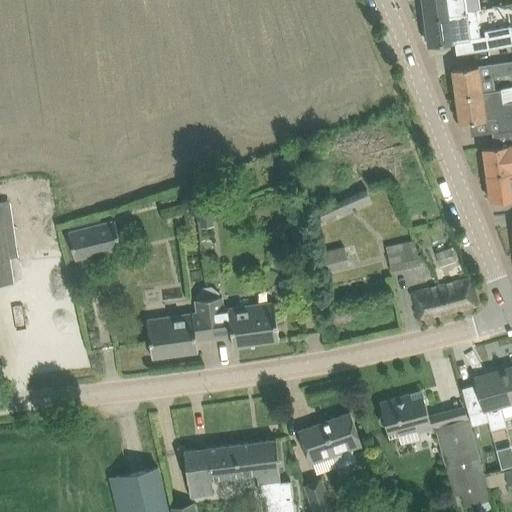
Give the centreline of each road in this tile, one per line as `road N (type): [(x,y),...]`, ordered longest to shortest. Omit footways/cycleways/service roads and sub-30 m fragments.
road 1 (unclassified): [(0,406),(229,378),(511,319)]
road 2 (unclassified): [(511,314),(384,0)]
